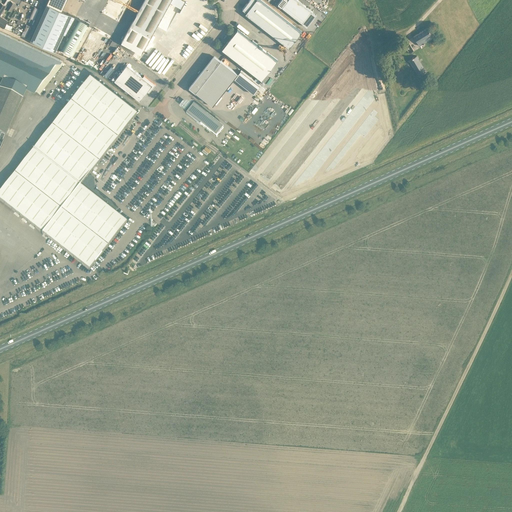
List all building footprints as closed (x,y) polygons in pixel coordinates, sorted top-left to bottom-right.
[(11,11),(16,4),(10,1),(9,0),(6,0),(4,4),(5,5),(7,6),(6,8),(11,11)] [(75,15),(62,9),(65,0),(48,0),(31,39),(56,51),(64,33),(65,33),(75,15)] [(144,0),(121,42),(142,53),(171,0),(144,0)] [(246,14),(250,17),(289,47),(302,32),(261,0),(249,0),(243,9),(247,13),(246,14)] [(280,0),(278,4),(282,7),(307,27),(316,15),(297,0),(287,0),(288,0),(287,0),(280,0)] [(87,6),(66,34),(75,41),(96,13),(87,6)] [(427,28),(414,36),(415,38),(416,37),(417,39),(416,39),(419,46),(423,43),(423,44),(424,43),(424,42),(432,38),(431,35),(431,34),(427,28)] [(226,52),(262,79),(277,60),(237,29),(222,49),(226,52)] [(0,146),(25,91),(26,88),(36,93),(62,61),(0,31),(0,75),(3,77),(2,80),(0,84),(0,146)] [(408,40),(403,43),(409,53),(414,50),(410,44),(408,40)] [(417,55),(409,60),(419,76),(426,71),(417,55)] [(199,76),(191,87),(196,91),(195,92),(213,106),(234,78),(238,74),(220,60),(220,61),(214,57),(202,72),(201,71),(202,72),(200,75),(198,74),(198,75),(199,76)] [(140,101),(145,94),(147,91),(149,93),(156,84),(144,75),(143,77),(127,65),(115,81),(140,101)] [(137,115),(98,85),(90,79),(0,192),(0,200),(89,271),(127,223),(115,213),(118,209),(95,191),(93,180),(89,176),(105,156),(109,159),(131,130),(127,127),(137,115)] [(184,112),(191,103),(185,98),(177,107),(184,112)] [(194,105),(186,115),(200,126),(200,125),(216,137),(223,128),(194,105)] [(128,167),(121,175),(137,187),(137,190),(139,188),(144,187),(140,192),(143,194),(148,188),(152,187),(154,189),(147,198),(151,200),(151,197),(153,195),(154,196),(160,195),(165,189),(188,186),(202,168),(202,164),(207,158),(162,124),(147,144),(142,144),(127,164),(128,167)] [(138,207),(141,203),(131,194),(127,198),(138,207)]
